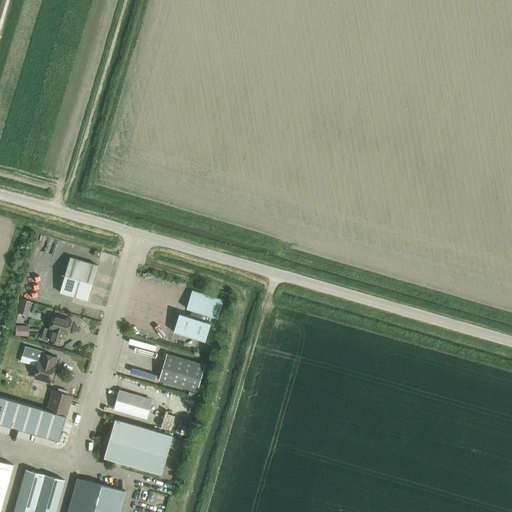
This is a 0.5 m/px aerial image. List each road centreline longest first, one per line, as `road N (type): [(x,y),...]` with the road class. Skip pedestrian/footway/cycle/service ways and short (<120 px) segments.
road 1 (unclassified): [(511,343),(140,235)]
road 2 (unclassified): [(77,463),(140,235)]
road 3 (unclassified): [(140,235),(0,195)]
